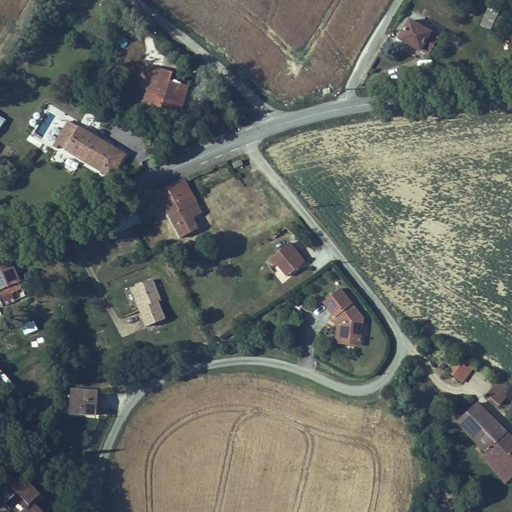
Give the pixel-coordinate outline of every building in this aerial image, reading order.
[(500,13),(490,8),(481,25),(495,33),(503,18),(498,15),(500,13)] [(440,37),(410,20),(401,37),(410,42),(408,46),(421,53),(422,51),(430,55),(440,37)] [(410,42),(401,37),(399,41),(408,46),(410,42)] [(161,73),(152,71),(153,68),(145,66),(140,82),(148,84),(147,89),(156,92),(150,110),(180,118),(183,106),(177,104),(183,85),(176,83),(175,85),(170,84),(173,74),(162,71),(161,73)] [(191,79),(173,74),(170,84),(175,85),(176,83),(183,85),(177,104),(183,106),(191,79)] [(156,92),(147,89),(141,107),(150,110),(156,92)] [(89,98),(79,91),(73,101),(84,108),(89,98)] [(50,103),(31,133),(51,146),(70,116),(50,103)] [(68,121),(52,146),(57,149),(59,146),(66,150),(65,151),(112,178),(126,154),(80,127),(79,128),(68,121)] [(157,193),(165,208),(192,195),(184,179),(157,193)] [(192,195),(165,208),(181,238),(200,229),(195,219),(202,215),(192,195)] [(135,207),(111,217),(119,234),(142,225),(135,207)] [(289,278),(306,264),(289,244),(270,260),(276,268),(278,266),(289,278)] [(25,297),(8,259),(0,263),(0,298),(4,306),(25,297)] [(141,310),(148,328),(167,321),(159,302),(163,301),(154,280),(135,288),(144,309),(141,310)] [(144,309),(135,288),(132,289),(141,310),(144,309)] [(340,339),(362,340),(364,319),(341,290),(323,304),(335,319),(341,327),(340,339)] [(362,347),(362,340),(340,339),(341,327),(335,319),(332,321),(336,326),(335,345),(362,347)] [(461,358),(450,373),(464,383),(474,369),(461,358)] [(500,381),(488,393),(499,403),(510,390),(500,381)] [(70,388),(68,412),(95,414),(97,390),(70,388)] [(511,436),(479,402),(458,423),(487,453),(511,478),(511,436)] [(509,484),(511,481),(511,478),(487,453),(482,457),(509,484)] [(0,511),(41,511),(35,504),(33,506),(30,503),(40,493),(28,480),(25,483),(17,475),(9,483),(5,479),(0,484),(0,511)]
